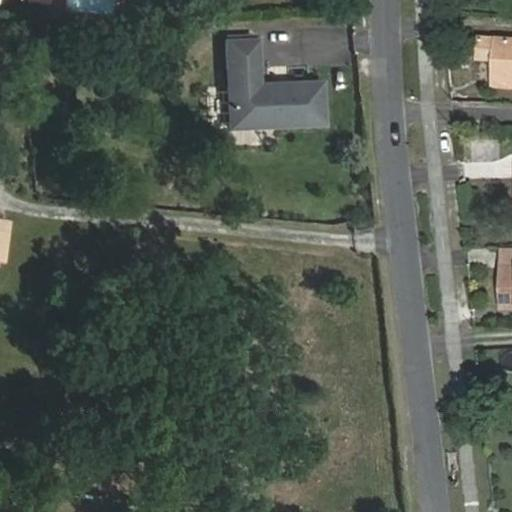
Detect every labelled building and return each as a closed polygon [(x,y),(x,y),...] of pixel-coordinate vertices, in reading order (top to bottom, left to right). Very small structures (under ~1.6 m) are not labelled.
[(506,58),(507,36),(491,35),(489,56),(506,58)] [(258,66),(256,39),(227,41),(228,68),(258,66)] [(259,84),(258,66),(228,68),(229,85),(259,84)] [(259,84),(229,85),(231,126),(323,122),(321,81),(259,84)] [(511,268),(500,268),(500,309),(511,308),(511,268)]
